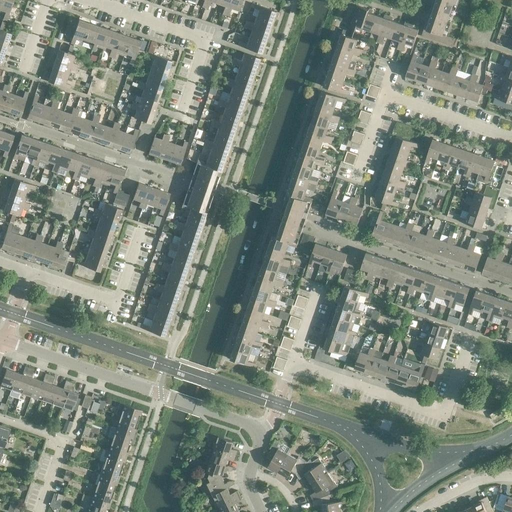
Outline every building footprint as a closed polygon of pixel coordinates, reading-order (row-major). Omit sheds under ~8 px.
[(13,0),(1,0),(0,5),(0,12),(5,14),(3,19),(7,20),(13,0)] [(207,0),(205,8),(208,9),(211,1),(218,4),(218,0),(207,0)] [(218,0),(218,4),(225,6),(222,14),(225,15),(230,0),(218,0)] [(230,0),(225,15),(228,16),(231,8),(239,11),(242,0),(230,0)] [(433,0),(429,15),(421,12),(419,18),(427,21),(421,36),(452,46),(455,38),(443,34),(445,28),(451,30),(453,22),(448,20),(452,7),(458,9),(460,2),(455,0),(454,0),(433,0)] [(258,9),(256,17),(272,22),(274,17),(277,18),(279,12),(252,3),(251,7),(258,9)] [(356,27),(362,28),(368,9),(357,6),(349,29),(355,31),(356,27)] [(373,11),(368,9),(362,28),(372,32),(378,16),(372,14),(373,11)] [(384,18),(378,16),(372,32),(379,34),(377,42),(380,43),(389,16),(384,15),(384,18)] [(393,18),(389,16),(380,43),(383,44),(385,36),(393,39),(398,23),(392,21),(393,18)] [(272,22),(256,17),(254,24),(246,21),(245,24),(272,33),(273,29),(270,28),(272,22)] [(76,39),(83,42),(89,23),(79,19),(71,43),(74,44),(76,39)] [(404,25),(398,23),(393,39),(400,41),(397,49),(400,50),(409,23),(405,22),(404,25)] [(100,27),(89,23),(83,42),(93,45),(100,27)] [(413,25),(409,23),(400,50),(403,51),(406,43),(413,46),(412,48),(412,49),(419,30),(412,27),(413,25)] [(272,33),(245,24),(244,27),(251,30),(249,37),(265,43),(267,37),(270,38),(272,33)] [(110,30),(100,27),(93,45),(91,50),(95,51),(96,46),(103,49),(110,30)] [(0,41),(8,44),(12,34),(3,31),(0,29),(0,41)] [(120,34),(110,30),(103,49),(110,51),(109,56),(112,57),(120,34)] [(344,30),(342,34),(340,41),(337,40),(335,44),(362,53),(363,50),(355,47),(358,40),(352,38),(354,33),(344,30)] [(130,37),(120,34),(112,57),(115,58),(117,53),(124,56),(130,37)] [(141,41),(130,37),(124,56),(131,58),(129,63),(133,65),(137,53),(138,49),(141,41)] [(265,43),(249,37),(247,44),(239,41),(238,45),(264,54),(266,49),(263,48),(265,43)] [(362,53),(335,44),(334,48),(337,49),(335,55),(351,61),(353,53),(361,56),(362,53)] [(59,50),(55,60),(77,68),(78,65),(72,63),(75,55),(71,54),(67,53),(59,50)] [(260,58),(241,51),(241,52),(244,53),(241,60),(234,58),(232,61),(259,70),(261,65),(258,64),(260,58)] [(154,59),(152,66),(171,72),(172,68),(169,67),(171,60),(148,52),(146,56),(154,59)] [(417,55),(413,54),(406,77),(416,80),(422,64),(415,62),(417,55)] [(356,63),(351,61),(335,55),(333,61),(330,60),(328,65),(355,73),(356,70),(354,70),(356,63)] [(77,68),(55,60),(52,71),(68,76),(70,69),(76,71),(77,68)] [(429,67),(422,64),(416,80),(426,84),(434,61),(431,60),(429,67)] [(259,70),(232,61),(231,64),(239,66),(237,73),(253,79),(255,73),(257,74),(259,70)] [(437,62),(434,61),(426,84),(437,87),(442,71),(435,69),(437,62)] [(355,74),(328,65),(327,69),(330,70),(328,76),(344,81),(346,74),(354,77),(355,74)] [(171,72),(152,66),(148,76),(164,81),(166,75),(169,76),(171,72)] [(449,74),(442,71),(437,87),(447,91),(455,68),(452,67),(449,74)] [(458,69),(455,68),(447,91),(457,94),(463,78),(456,76),(458,69)] [(511,69),(509,68),(506,75),(500,73),(499,76),(511,80),(511,69)] [(68,76),(52,71),(48,81),(69,89),(71,85),(65,83),(68,76)] [(253,79),(237,73),(234,80),(227,78),(226,81),(252,90),(254,86),(251,85),(253,79)] [(470,81),(463,78),(457,94),(467,98),(475,75),(472,74),(470,81)] [(478,76),(475,75),(467,98),(478,101),(484,86),(476,83),(478,76)] [(164,81),(148,76),(146,83),(140,81),(139,84),(164,93),(165,88),(162,87),(164,81)] [(344,81),(328,76),(326,81),(323,81),(321,86),(348,95),(348,94),(349,91),(341,88),(344,81)] [(511,80),(499,76),(498,79),(504,81),(502,88),(511,91),(511,80)] [(252,90),(226,81),(224,84),(232,87),(230,94),(246,99),(248,94),(251,95),(252,90)] [(493,86),(485,83),(483,89),(488,91),(491,92),(493,86)] [(164,93),(139,84),(138,88),(143,89),(141,97),(157,102),(159,96),(162,97),(164,93)] [(381,88),(370,84),(368,90),(379,93),(381,88)] [(11,87),(7,86),(0,107),(0,110),(3,112),(4,109),(10,111),(16,95),(9,92),(11,87)] [(209,93),(215,96),(218,90),(211,87),(209,93)] [(511,91),(502,88),(499,96),(493,93),(492,97),(511,103),(511,91)] [(346,99),(319,90),(318,95),(320,96),(318,102),(335,107),(337,100),(345,103),(346,99)] [(379,93),(368,90),(367,95),(377,98),(379,93)] [(23,97),(16,95),(10,111),(16,113),(15,116),(20,118),(28,93),(25,92),(23,97)] [(246,99),(230,94),(227,101),(220,98),(219,101),(245,111),(247,106),(244,105),(246,99)] [(38,96),(35,95),(26,120),(31,121),(32,119),(38,121),(43,104),(36,102),(38,96)] [(157,102),(141,97),(139,104),(133,102),(132,105),(157,113),(158,109),(155,108),(157,102)] [(50,107),(43,104),(38,121),(44,123),(43,125),(47,127),(56,102),(52,101),(50,107)] [(245,111),(219,101),(217,104),(225,107),(223,114),(239,120),(241,114),(244,115),(245,111)] [(59,103),(56,102),(47,127),(51,128),(52,126),(58,128),(64,111),(57,109),(59,103)] [(335,107),(318,102),(317,108),(314,107),(312,111),(339,120),(340,117),(332,115),(335,107)] [(157,113),(132,105),(131,108),(136,110),(134,117),(150,123),(152,116),(155,117),(157,113)] [(71,114),(64,111),(58,128),(64,130),(63,132),(67,134),(76,109),(73,108),(71,114)] [(79,110),(76,109),(67,134),(72,135),(73,133),(79,135),(84,118),(77,116),(79,110)] [(372,114),(361,110),(360,116),(370,119),(372,114)] [(339,120),(312,111),(311,115),(314,116),(312,122),(328,128),(330,121),(338,124),(339,120)] [(239,120),(223,114),(220,122),(213,119),(211,122),(238,131),(240,127),(237,126),(239,120)] [(91,121),(84,118),(79,135),(85,137),(84,140),(88,141),(97,116),(93,115),(91,121)] [(100,117),(97,116),(88,141),(93,143),(94,140),(99,142),(105,125),(98,123),(100,117)] [(370,119),(360,116),(358,121),(368,125),(370,119)] [(112,128),(105,125),(99,142),(105,144),(104,147),(109,148),(117,123),(114,122),(112,128)] [(238,131),(211,122),(210,125),(218,128),(216,135),(232,140),(234,135),(237,136),(238,131)] [(328,128),(312,122),(310,128),(307,127),(305,132),(332,141),(333,138),(325,135),(328,128)] [(120,124),(117,123),(109,148),(113,150),(114,147),(120,149),(125,133),(118,130),(120,124)] [(132,135),(125,133),(120,149),(126,151),(125,154),(130,155),(138,130),(134,129),(132,135)] [(205,131),(197,129),(195,136),(198,138),(200,134),(203,135),(205,131)] [(15,132),(10,130),(9,133),(3,131),(0,140),(0,148),(4,150),(2,156),(6,157),(15,132)] [(365,134),(354,131),(353,136),(363,140),(365,134)] [(332,141),(305,132),(304,136),(307,137),(305,143),(321,149),(323,141),(331,144),(332,141)] [(32,138),(21,134),(13,158),(17,159),(18,154),(25,157),(32,138)] [(162,140),(154,137),(148,153),(159,157),(166,136),(163,135),(162,140)] [(232,140),(216,135),(213,142),(205,140),(204,143),(231,152),(233,147),(230,146),(232,140)] [(169,137),(166,136),(159,157),(169,160),(175,144),(168,142),(169,137)] [(363,140),(353,136),(351,142),(361,145),(363,140)] [(396,136),(393,147),(409,153),(411,146),(418,148),(419,144),(396,136)] [(42,141),(32,138),(25,157),(32,159),(31,164),(34,165),(42,141)] [(431,157),(438,159),(444,143),(433,139),(425,162),(429,164),(431,157)] [(52,145),(42,141),(34,165),(37,166),(39,161),(46,164),(52,145)] [(182,146),(175,144),(169,160),(180,164),(187,143),(184,141),(182,146)] [(231,152),(204,143),(203,146),(211,148),(208,155),(225,161),(227,155),(230,156),(231,152)] [(321,149),(305,143),(303,149),(300,148),(298,152),(325,162),(326,159),(318,156),(321,149)] [(454,147),(444,143),(438,159),(445,162),(443,168),(446,169),(454,147)] [(63,148),(52,145),(46,164),(53,166),(51,171),(55,172),(63,148)] [(409,153),(393,147),(389,158),(412,165),(413,162),(406,160),(409,153)] [(464,150),(454,147),(446,169),(449,170),(451,164),(458,166),(464,150)] [(73,152),(63,148),(55,172),(58,173),(59,168),(67,171),(73,152)] [(474,154),(464,150),(458,166),(465,169),(463,175),(466,176),(474,154)] [(358,155),(347,151),(345,157),(356,160),(358,155)] [(83,155),(73,152),(67,171),(74,173),(72,178),(75,179),(83,155)] [(325,162),(298,152),(297,156),(300,157),(298,163),(314,169),(316,162),(324,165),(325,162)] [(484,157),(474,154),(466,176),(469,177),(472,171),(479,173),(484,157)] [(94,159),(83,155),(75,179),(78,180),(80,175),(87,178),(94,159)] [(225,161),(208,155),(206,163),(198,160),(196,163),(221,172),(224,173),(226,168),(223,167),(225,161)] [(356,160),(345,157),(344,162),(354,166),(356,160)] [(495,161),(484,157),(479,173),(486,176),(484,182),(487,184),(495,161)] [(500,157),(498,163),(505,165),(507,160),(500,157)] [(412,165),(389,158),(386,168),(402,173),(404,166),(411,168),(412,165)] [(104,162),(94,159),(87,178),(94,180),(92,185),(96,186),(104,162)] [(114,166),(104,162),(96,186),(99,187),(100,182),(108,185),(114,166)] [(221,172),(196,163),(193,174),(192,177),(191,180),(182,204),(207,212),(211,202),(213,195),(216,196),(218,190),(215,189),(216,185),(217,182),(221,172)] [(314,169),(298,163),(296,169),(293,169),(291,173),(318,182),(319,179),(311,176),(314,169)] [(125,170),(114,166),(108,185),(115,187),(113,192),(116,193),(117,191),(125,170)] [(402,173),(386,168),(382,178),(405,186),(406,183),(400,180),(402,173)] [(434,171),(432,177),(438,180),(440,173),(434,171)] [(318,182),(291,173),(290,177),(293,178),(291,184),(307,190),(309,183),(317,185),(318,182)] [(405,186),(382,178),(379,188),(395,194),(397,187),(404,189),(405,186)] [(36,186),(15,179),(11,190),(27,195),(30,188),(35,190),(36,186)] [(474,183),(468,181),(466,188),(472,190),(474,183)] [(149,187),(138,183),(133,198),(141,200),(139,206),(142,207),(149,187)] [(307,190),(291,184),(289,190),(286,189),(284,194),(287,195),(312,203),(313,199),(304,197),(307,190)] [(159,190),(149,187),(142,207),(145,208),(147,202),(154,205),(159,190)] [(395,194),(379,188),(375,199),(383,202),(381,209),(385,211),(387,203),(398,207),(399,203),(392,201),(395,194)] [(27,195),(11,190),(8,200),(29,207),(30,204),(25,202),(27,195)] [(170,194),(159,190),(154,205),(161,207),(159,212),(163,214),(170,194)] [(129,195),(117,191),(116,193),(117,193),(116,197),(128,201),(129,195)] [(334,191),(328,208),(326,214),(337,218),(342,201),(335,199),(337,192),(334,191)] [(466,197),(465,200),(488,208),(492,197),(476,192),(473,199),(466,197)] [(312,203),(287,195),(283,205),(282,208),(281,212),(279,211),(276,217),(279,218),(277,224),(273,235),(298,244),(301,234),(307,216),(308,213),(312,203)] [(128,201),(116,197),(114,203),(126,207),(128,201)] [(349,204),(342,201),(337,218),(347,221),(355,198),(352,197),(349,204)] [(358,199),(355,198),(347,221),(358,225),(364,206),(363,208),(355,206),(358,199)] [(29,207),(8,200),(4,211),(12,213),(16,215),(20,216),(23,208),(28,210),(29,207)] [(488,208),(465,200),(464,203),(471,205),(469,212),(485,218),(488,208)] [(96,209),(95,212),(120,220),(122,216),(119,215),(121,209),(105,203),(102,211),(96,209)] [(210,213),(207,212),(182,204),(181,207),(190,210),(187,217),(204,223),(206,217),(208,218),(210,213)] [(379,238),(378,241),(382,242),(389,223),(381,220),(384,213),(380,211),(372,235),(379,238)] [(120,220),(95,212),(94,215),(100,217),(98,224),(114,230),(116,224),(119,225),(120,220)] [(485,218),(469,212),(466,220),(459,217),(458,221),(481,228),(485,218)] [(204,223),(187,217),(185,224),(177,222),(176,225),(203,234),(204,229),(202,228),(204,223)] [(6,252),(11,253),(17,234),(10,232),(13,224),(9,223),(1,247),(7,249),(6,252)] [(399,226),(389,223),(382,242),(386,243),(387,240),(393,242),(399,226)] [(406,229),(399,226),(393,242),(399,245),(398,247),(403,249),(411,224),(408,223),(406,229)] [(13,224),(10,232),(17,234),(20,227),(13,224)] [(114,230),(98,224),(95,231),(89,229),(88,232),(113,241),(114,237),(112,236),(114,230)] [(414,225),(411,224),(403,249),(407,250),(408,247),(414,249),(419,233),(412,231),(414,225)] [(203,234),(176,225),(175,228),(183,230),(180,237),(197,243),(198,238),(201,239),(203,234)] [(426,236),(419,233),(414,249),(420,251),(419,254),(423,255),(431,231),(428,230),(426,236)] [(435,232),(431,231),(423,255),(427,257),(428,254),(434,256),(440,240),(433,238),(435,232)] [(113,241),(88,232),(87,235),(93,237),(91,245),(107,250),(109,244),(112,245),(113,241)] [(28,238),(17,234),(11,253),(15,255),(16,252),(22,254),(28,238)] [(35,240),(28,238),(22,254),(28,256),(27,259),(31,260),(40,235),(37,234),(35,240)] [(298,244),(273,235),(270,234),(269,239),(271,240),(270,246),(286,251),(295,254),(298,244)] [(305,234),(302,243),(312,247),(315,238),(305,234)] [(43,236),(40,235),(31,260),(35,262),(36,259),(42,261),(48,245),(41,242),(43,236)] [(197,243),(180,237),(178,245),(170,242),(169,245),(196,254),(197,250),(195,249),(197,243)] [(447,243),(440,240),(434,256),(440,258),(439,261),(444,262),(452,238),(449,237),(447,243)] [(455,239),(452,238),(444,262),(448,264),(449,261),(455,263),(460,247),(453,245),(455,239)] [(55,247),(48,245),(42,261),(48,263),(47,266),(52,267),(60,242),(57,241),(55,247)] [(63,244),(60,242),(52,267),(56,269),(57,266),(63,268),(66,260),(68,256),(69,252),(61,250),(63,244)] [(314,261),(321,263),(327,247),(316,244),(308,266),(312,267),(314,261)] [(467,250),(460,247),(455,263),(461,265),(460,268),(464,269),(473,245),(469,244),(467,250)] [(107,250),(91,245),(87,255),(106,261),(107,257),(105,256),(107,250)] [(196,254),(169,245),(168,248),(176,251),(173,258),(190,264),(192,258),(194,259),(196,254)] [(476,246),(473,245),(464,269),(468,271),(469,268),(476,270),(483,251),(482,251),(481,254),(474,252),(476,246)] [(286,251),(270,246),(268,251),(265,250),(263,255),(290,264),(291,261),(284,258),(286,251)] [(337,251),(327,247),(321,263),(319,269),(327,271),(326,272),(329,273),(337,251)] [(347,254),(337,251),(329,273),(332,274),(335,268),(342,270),(347,254)] [(377,256),(367,252),(360,271),(368,274),(366,278),(369,280),(377,256)] [(490,254),(489,254),(483,273),(489,275),(488,278),(492,279),(501,253),(498,252),(495,259),(489,257),(490,254)] [(504,254),(501,253),(492,279),(497,281),(498,278),(503,280),(509,264),(502,261),(504,254)] [(106,261),(87,255),(85,255),(84,255),(83,255),(82,255),(81,256),(80,257),(79,258),(79,259),(79,260),(77,259),(76,263),(100,271),(102,264),(104,265),(106,261)] [(290,264),(263,255),(262,259),(265,260),(263,266),(284,273),(286,266),(289,267),(290,264)] [(387,259),(377,256),(369,280),(372,281),(374,276),(381,278),(387,259)] [(190,264),(173,258),(171,265),(163,263),(162,266),(189,275),(190,270),(188,269),(190,264)] [(397,263),(387,259),(381,278),(388,281),(386,285),(389,287),(397,263)] [(408,266),(397,263),(389,287),(393,288),(394,283),(401,285),(408,266)] [(511,264),(509,264),(503,280),(509,282),(508,285),(511,285),(511,264)] [(189,275),(162,266),(161,269),(169,271),(166,279),(183,284),(185,278),(187,279),(189,275)] [(284,273),(263,266),(261,272),(258,271),(256,275),(283,284),(284,281),(281,280),(284,273)] [(418,270),(408,266),(401,285),(408,287),(407,292),(410,294),(418,270)] [(348,268),(346,274),(358,278),(360,272),(348,268)] [(428,273),(418,270),(410,294),(413,295),(415,290),(422,292),(428,273)] [(439,277),(428,273),(422,292),(420,297),(430,301),(439,277)] [(358,278),(346,274),(344,280),(355,284),(358,278)] [(283,284),(256,275),(255,280),(258,281),(256,286),(272,292),(274,285),(282,288),(283,284)] [(449,280),(439,277),(430,301),(434,302),(435,297),(442,299),(449,280)] [(183,284),(166,279),(164,286),(156,283),(155,286),(182,296),(183,291),(181,290),(183,284)] [(459,284),(449,280),(442,299),(449,302),(448,306),(451,308),(459,284)] [(470,287),(459,284),(451,308),(454,309),(456,304),(463,306),(462,309),(463,309),(470,287)] [(342,296),(361,302),(364,303),(366,296),(368,296),(369,293),(346,285),(342,296)] [(182,296),(155,286),(154,290),(161,292),(159,299),(176,305),(177,299),(180,300),(182,296)] [(272,292),(256,286),(254,292),(251,291),(249,296),(276,305),(277,302),(270,299),(272,292)] [(487,294),(477,290),(469,314),(472,315),(474,310),(481,312),(487,294)] [(498,297),(487,294),(481,312),(488,315),(486,320),(489,321),(498,297)] [(308,298),(298,295),(296,300),(307,304),(308,298)] [(276,305),(249,296),(248,300),(251,301),(249,307),(265,313),(267,305),(275,308),(276,305)] [(361,302),(342,296),(338,306),(362,314),(363,311),(358,309),(361,302)] [(508,301),(498,297),(489,321),(500,324),(501,319),(508,301)] [(176,305),(159,299),(157,306),(149,304),(148,307),(175,316),(176,311),(174,310),(176,305)] [(307,304),(296,300),(294,306),(305,309),(307,304)] [(511,321),(511,302),(508,301),(501,319),(509,322),(507,327),(510,328),(511,321)] [(362,314),(338,306),(335,317),(354,323),(356,316),(361,318),(362,314)] [(175,316),(148,307),(147,310),(154,313),(152,320),(168,325),(170,320),(173,321),(175,316)] [(265,313),(249,307),(247,313),(244,312),(242,316),(269,326),(270,323),(262,320),(265,313)] [(374,310),(371,317),(377,319),(380,312),(374,310)] [(302,319),(291,315),(289,321),(300,324),(302,319)] [(269,326),(242,316),(241,321),(244,322),(242,328),(258,333),(260,326),(268,329),(269,326)] [(354,323),(335,317),(331,327),(354,334),(355,335),(356,332),(351,330),(354,323)] [(448,327),(425,319),(424,323),(430,325),(428,332),(444,338),(448,327)] [(168,325),(152,320),(150,327),(142,324),(141,328),(168,337),(169,332),(166,331),(168,325)] [(300,324),(289,321),(288,326),(298,330),(300,324)] [(354,334),(331,327),(328,337),(351,345),(354,334)] [(258,333),(242,328),(240,333),(237,333),(236,337),(262,346),(263,343),(256,340),(258,333)] [(421,330),(419,337),(418,340),(441,348),(444,338),(428,332),(421,330)] [(295,339),(284,336),(282,342),(293,345),(295,339)] [(262,346),(236,337),(234,341),(237,342),(235,348),(251,354),(253,346),(261,349),(262,346)] [(351,345),(328,337),(324,348),(348,356),(349,352),(348,352),(351,345)] [(441,348),(418,340),(417,343),(423,346),(421,353),(425,355),(428,356),(437,359),(441,348)] [(293,345),(282,342),(280,347),(291,350),(293,345)] [(362,346),(360,352),(359,356),(358,359),(355,368),(361,370),(360,373),(365,374),(373,349),(362,346)] [(251,354),(235,348),(233,354),(230,353),(228,358),(255,367),(256,363),(249,361),(251,354)] [(383,353),(373,349),(365,374),(369,376),(370,373),(376,375),(381,359),(383,353)] [(388,361),(381,359),(376,375),(382,377),(381,380),(385,381),(394,356),(390,355),(388,361)] [(287,360),(277,356),(275,362),(286,365),(287,360)] [(397,357),(394,356),(385,381),(389,383),(390,380),(396,382),(402,366),(395,363),(397,357)] [(348,365),(353,367),(355,365),(357,361),(350,358),(348,365)] [(286,365),(275,362),(274,367),(284,371),(286,365)] [(419,372),(412,369),(405,388),(410,390),(411,387),(417,389),(425,365),(422,364),(419,372)] [(412,369),(402,366),(396,382),(402,384),(401,387),(405,388),(412,369)] [(428,366),(423,378),(434,382),(438,370),(428,366)] [(16,373),(6,369),(0,386),(11,389),(16,373)] [(27,376),(16,373),(11,389),(21,393),(27,376)] [(37,379),(27,376),(21,393),(31,396),(37,379)] [(47,383),(37,379),(31,396),(41,400),(47,383)] [(57,386),(47,383),(41,400),(52,403),(57,386)] [(68,390),(57,386),(52,403),(62,407),(68,390)] [(78,394),(68,390),(62,407),(72,411),(78,394)] [(92,397),(85,394),(81,406),(88,408),(92,397)] [(117,414),(120,416),(138,422),(142,410),(121,403),(117,414)] [(507,411),(504,406),(490,415),(493,420),(507,411)] [(138,422),(120,416),(116,427),(134,433),(138,422)] [(66,419),(63,429),(69,431),(73,422),(66,419)] [(10,429),(0,425),(0,445),(4,447),(10,429)] [(108,437),(113,439),(130,445),(134,433),(116,427),(112,426),(110,427),(107,436),(108,437)] [(234,442),(219,436),(217,442),(215,441),(212,447),(215,448),(238,456),(239,451),(232,448),(234,442)] [(272,447),(266,457),(272,460),(269,466),(278,471),(288,454),(292,447),(277,438),(272,447)] [(130,445),(113,439),(109,451),(126,456),(130,445)] [(238,456),(215,448),(211,460),(226,465),(228,458),(236,461),(238,456)] [(106,457),(105,462),(122,468),(126,456),(109,451),(106,450),(104,456),(106,457)] [(297,459),(288,454),(278,471),(288,477),(291,471),(296,474),(308,462),(299,457),(297,459)] [(328,472),(319,458),(312,462),(310,459),(308,462),(296,474),(300,479),(306,475),(311,483),(328,472)] [(234,467),(226,465),(211,460),(205,478),(222,476),(224,470),(228,471),(233,471),(234,467)] [(122,468),(105,462),(101,474),(118,480),(122,468)] [(338,486),(328,472),(311,483),(316,491),(310,495),(313,500),(329,495),(333,493),(331,491),(338,486)] [(118,480),(101,474),(97,485),(114,491),(118,480)] [(225,483),(222,476),(205,478),(213,495),(227,488),(235,484),(233,481),(229,481),(225,483)] [(114,491),(97,485),(93,497),(110,503),(114,491)] [(231,494),(227,488),(213,495),(216,500),(213,501),(216,507),(218,506),(240,495),(238,491),(231,494)] [(242,500),(240,495),(218,506),(221,511),(233,511),(238,510),(235,503),(242,500)] [(330,503),(329,495),(313,500),(314,506),(322,505),(322,511),(342,511),(342,501),(330,503)] [(90,503),(88,509),(87,511),(95,511),(96,511),(98,511),(107,511),(110,503),(93,497),(90,496),(88,503),(90,503)] [(503,511),(511,511),(511,497),(508,496),(503,511)] [(478,504),(472,507),(474,511),(491,511),(493,511),(487,497),(477,501),(478,504)]
